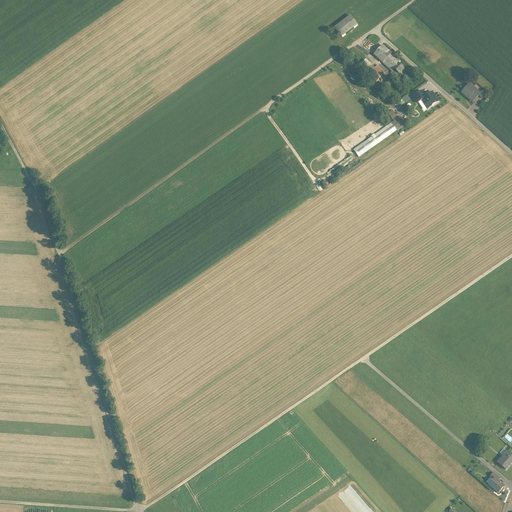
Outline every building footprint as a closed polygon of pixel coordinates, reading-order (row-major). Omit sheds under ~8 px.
[(352,15),(334,28),(342,38),(359,24),(352,15)] [(391,54),(382,46),(374,55),(383,63),(391,54)] [(391,54),(383,63),(392,72),(394,70),(399,64),(400,63),(391,54)] [(372,66),(362,58),(355,65),(365,73),(372,66)] [(399,64),(394,70),(399,75),(404,69),(399,64)] [(385,73),(377,66),(375,69),(372,66),(365,73),(376,83),(379,79),(382,76),(385,73)] [(392,72),(390,74),(392,75),(389,79),(393,82),(393,81),(399,75),(394,70),(392,72)] [(480,94),(470,84),(461,93),(466,97),(466,96),(472,102),(477,97),(477,98),(479,96),(480,94)] [(483,90),(480,94),(479,96),(482,99),(487,94),(483,90)] [(422,100),(425,98),(421,92),(413,98),(417,103),(422,100)] [(422,100),(428,109),(438,102),(432,93),(425,98),(422,100)] [(387,114),(393,123),(398,119),(392,111),(387,114)] [(393,123),(392,124),(397,131),(406,125),(404,121),(401,117),(398,119),(393,123)] [(511,455),(508,452),(498,463),(506,470),(511,462),(511,455)] [(498,481),(495,479),(494,480),(489,486),(498,493),(504,486),(498,481)]
